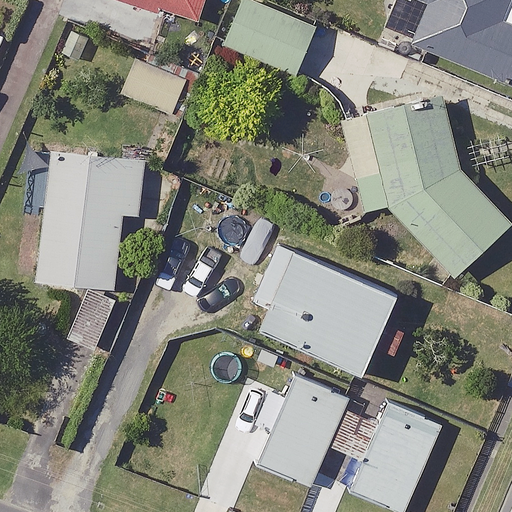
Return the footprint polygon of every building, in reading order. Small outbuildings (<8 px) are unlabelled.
[(202,0),(137,0),(196,19),(202,0)] [(314,22),(261,0),(239,0),(223,38),(294,68),(314,22)] [(511,15),(511,0),(385,0),(383,8),(416,21),(409,39),(511,79),(511,20),(511,19),(511,15)] [(197,74),(136,49),(120,88),(181,112),(197,74)] [(456,163),(438,98),(368,105),(378,154),(342,188),(364,212),(382,195),(454,269),(508,217),(456,163)] [(143,153),(29,141),(25,181),(37,182),(27,273),(112,282),(120,209),(137,211),(143,153)] [(393,287),(278,237),(253,295),(268,301),(258,325),(358,368),(393,287)] [(347,392),(292,368),(254,458),(308,481),(313,470),(403,508),(440,419),(383,395),(373,419),(341,405),(347,392)]
